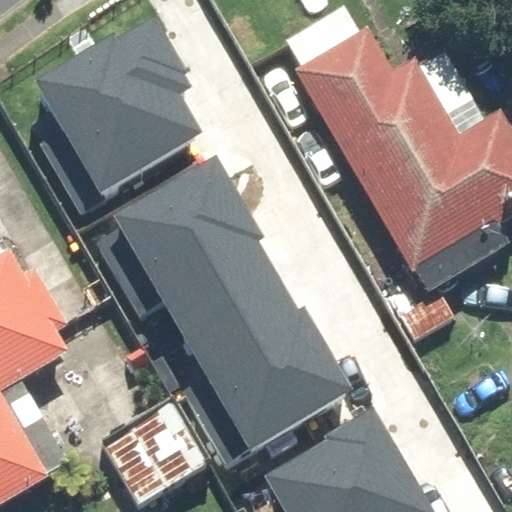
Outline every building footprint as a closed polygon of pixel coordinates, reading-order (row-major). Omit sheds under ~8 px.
[(50,113),(35,121),(84,209),(202,144),(181,105),(190,100),(153,32),(39,94),(50,113)] [(376,33),(286,87),(406,286),(477,244),(511,225),(511,159),(494,126),(447,151),(376,33)] [(212,174),(97,240),(141,315),(162,303),(209,383),(192,393),(232,461),(342,396),(212,174)] [(68,363),(0,250),(0,511),(8,511),(55,486),(5,400),(56,370),(61,367),(68,363)] [(434,511),(375,414),(261,483),(278,511),(434,511)] [(135,511),(197,479),(166,420),(103,454),(133,511),(135,511)]
